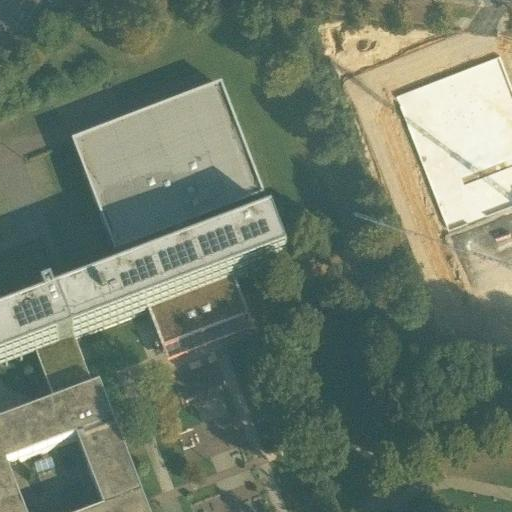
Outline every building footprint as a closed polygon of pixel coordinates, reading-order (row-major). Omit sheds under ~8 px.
[(393,86),(396,94),(498,55),(495,47),(393,86)] [(396,94),(395,95),(418,154),(511,117),(511,86),(499,54),(498,55),(396,94)] [(264,201),(221,91),(73,147),(116,258),(264,201)] [(511,117),(418,154),(447,230),(449,230),(511,205),(511,117)] [(511,205),(449,230),(452,238),(511,214),(511,205)] [(34,358),(36,357),(75,343),(148,315),(235,282),(288,262),(272,222),(18,314),(34,358)] [(163,354),(249,321),(235,282),(148,315),(163,354)] [(0,370),(34,358),(18,314),(0,320),(0,370)] [(249,321),(163,354),(168,367),(254,334),(249,321)] [(36,357),(56,407),(93,392),(75,343),(36,357)] [(56,407),(0,427),(0,511),(148,511),(101,389),(93,392),(56,407)]
